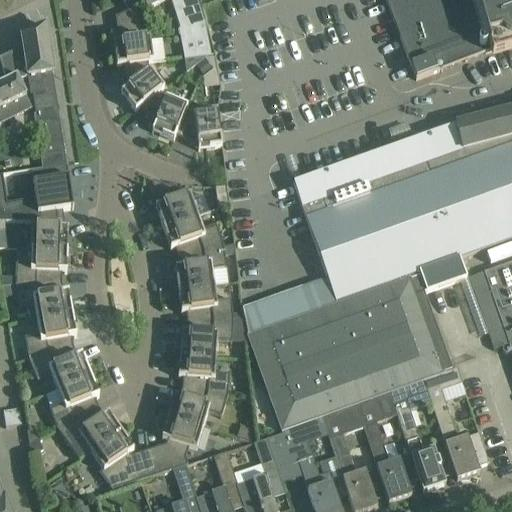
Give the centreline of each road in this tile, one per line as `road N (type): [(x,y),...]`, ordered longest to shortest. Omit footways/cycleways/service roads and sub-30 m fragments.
road 1 (residential): [(107,143),(103,297),(113,348),(128,370),(145,359),(150,321),(132,230)]
road 2 (residential): [(75,0),(91,100),(107,143)]
